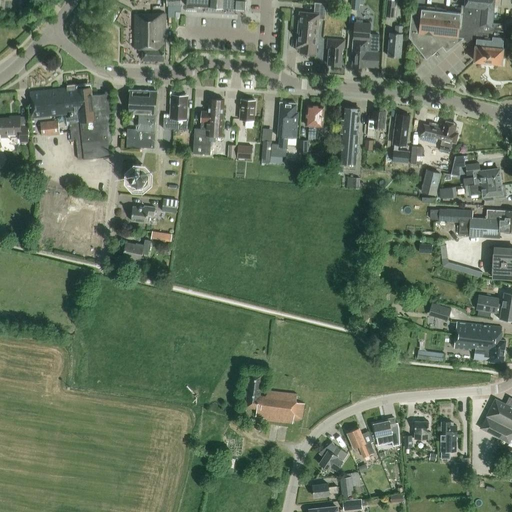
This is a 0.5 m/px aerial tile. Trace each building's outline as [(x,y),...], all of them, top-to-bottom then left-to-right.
[(186,0),(186,6),(245,10),(245,0),(186,0)] [(359,10),(359,5),(362,6),(363,0),(351,0),(350,10),(359,10)] [(396,0),(394,0),(386,0),(385,17),(394,18),(396,0)] [(465,0),(465,6),(479,7),(478,16),(477,26),(478,26),(478,27),(491,28),(492,24),(494,0),(465,0)] [(412,6),(409,38),(413,43),(415,41),(427,55),(441,43),(447,51),(457,42),(458,43),(459,37),(465,38),(468,41),(472,38),(477,39),(478,27),(478,26),(477,26),(478,16),(479,7),(465,6),(464,15),(461,14),(461,13),(442,11),(442,9),(412,6)] [(300,12),(297,47),(300,47),(299,52),(315,54),(318,19),(325,20),(325,14),(313,13),(300,12)] [(164,61),(165,15),(135,15),(135,50),(143,50),(143,61),(164,61)] [(378,67),(379,52),(377,52),(379,34),(369,34),(370,24),(361,23),(355,22),(354,25),(352,53),(353,53),(352,66),(365,68),(365,66),(378,67)] [(477,39),(475,61),(502,63),(503,49),(502,49),(505,25),(492,24),(491,28),(478,27),(477,39)] [(390,34),(388,50),(388,57),(401,58),(403,35),(402,35),(403,27),(395,26),(395,34),(390,34)] [(343,50),(344,41),(328,39),(327,49),(328,49),(327,65),(340,66),(342,50),(343,50)] [(67,88),(29,92),(32,118),(69,114),(72,140),(76,139),(79,159),(85,158),(85,159),(112,155),(111,144),(113,138),(110,113),(113,112),(111,93),(92,95),(91,87),(67,90),(67,88)] [(154,148),(156,115),(157,92),(130,91),(129,114),(139,115),(138,130),(128,129),(127,147),(154,148)] [(186,119),(188,96),(186,96),(186,94),(170,94),(170,95),(169,104),(171,104),(170,115),(164,114),(163,129),(187,130),(188,119),(186,119)] [(202,111),(200,129),(194,128),(192,153),(210,154),(211,141),(215,141),(215,136),(221,137),(224,99),(209,98),(208,112),(202,111)] [(254,120),(255,101),(241,100),(240,119),(245,120),(245,126),(253,126),(253,120),(254,120)] [(271,143),(270,155),(286,156),(287,137),(296,138),(298,112),(296,112),(297,104),(280,103),(279,121),(278,134),(280,134),(279,144),(271,143)] [(314,138),(315,133),(316,125),(321,126),(322,107),(307,106),(306,125),(308,126),(307,138),(314,138)] [(342,107),(339,148),(337,168),(355,170),(359,109),(342,107)] [(383,128),(385,112),(373,110),(372,120),(369,120),(368,136),(375,137),(376,128),(383,128)] [(408,116),(407,114),(404,114),(402,115),(397,114),(393,144),(405,146),(409,116),(408,116)] [(9,134),(20,134),(20,141),(28,141),(27,125),(20,125),(19,116),(12,116),(12,118),(0,118),(0,141),(1,142),(1,137),(9,137),(9,134)] [(41,136),(59,134),(58,121),(40,123),(41,136)] [(437,138),(440,139),(443,139),(439,151),(449,154),(453,142),(455,143),(458,133),(454,132),(457,124),(445,121),(442,129),(438,128),(439,124),(429,122),(429,125),(424,124),(421,139),(436,143),(437,138)] [(263,140),(261,159),(270,160),(270,155),(271,143),(272,141),(263,140)] [(308,140),(298,140),(298,153),(307,153),(308,140)] [(374,140),(365,140),(364,150),(373,151),(374,140)] [(252,145),(237,145),(236,158),(251,159),(252,145)] [(423,147),(412,146),(410,163),(422,164),(423,147)] [(408,151),(393,150),(392,150),(392,162),(407,163),(408,151)] [(467,175),(473,174),(473,177),(463,179),(464,186),(469,185),(471,195),(482,194),(483,198),(486,200),(494,200),(493,196),(503,195),(500,170),(498,169),(480,171),(479,163),(466,165),(467,175)] [(450,174),(459,175),(458,166),(452,166),(450,174)] [(147,183),(147,175),(143,169),(135,169),(129,174),(129,181),(134,187),(142,187),(147,183)] [(435,195),(440,173),(427,170),(421,192),(435,195)] [(360,177),(347,177),(347,188),(360,188),(360,177)] [(455,186),(440,188),(439,188),(440,198),(456,196),(455,186)] [(65,197),(64,207),(82,210),(83,200),(65,197)] [(166,211),(176,212),(178,200),(163,198),(162,211),(166,211)] [(154,215),(155,207),(144,206),(143,208),(133,206),(131,221),(147,223),(148,214),(154,215)] [(64,207),(62,217),(80,220),(82,210),(64,207)] [(511,211),(487,210),(486,218),(472,218),(473,211),(439,209),(438,221),(459,222),(458,236),(503,238),(503,232),(511,232),(511,211)] [(62,217),(61,227),(78,230),(80,220),(62,217)] [(61,227),(59,237),(77,240),(78,230),(61,227)] [(171,242),(172,234),(152,231),(151,239),(171,242)] [(59,237),(58,247),(75,250),(77,240),(59,237)] [(150,241),(145,239),(143,245),(136,244),(136,245),(126,242),(123,257),(133,259),(133,260),(139,262),(142,253),(148,254),(150,241)] [(431,249),(431,241),(420,240),(419,248),(431,249)] [(446,245),(440,246),(442,258),(443,266),(447,268),(448,262),(448,257),(446,245)] [(490,260),(490,265),(493,265),(492,278),(511,278),(511,248),(494,248),(493,260),(490,260)] [(448,262),(447,268),(481,277),(482,272),(448,262)] [(511,321),(511,294),(504,293),(503,301),(480,297),(477,316),(490,318),(490,312),(501,314),(500,319),(511,321)] [(451,308),(431,302),(428,314),(447,320),(451,308)] [(502,328),(457,322),(454,348),(475,351),(474,360),(503,363),(504,352),(506,341),(501,340),(502,328)] [(445,353),(430,351),(429,360),(444,361),(445,353)] [(303,419),(305,403),(296,402),(297,394),(269,391),(265,396),(260,395),(263,375),(250,373),(246,407),(257,408),(256,416),(263,417),(263,420),(292,424),(293,421),(301,422),(303,419)] [(510,439),(511,440),(511,398),(509,397),(505,404),(495,399),(481,428),(508,442),(510,439)] [(398,431),(395,418),(386,420),(386,422),(373,424),(376,436),(398,431)] [(430,440),(430,433),(428,433),(428,422),(414,422),(414,439),(430,440)] [(456,452),(457,425),(453,425),(453,423),(450,423),(450,422),(442,422),(441,459),(450,459),(450,452),(456,452)] [(371,443),(366,445),(358,428),(348,433),(354,448),(358,446),(363,458),(369,455),(369,454),(375,452),(371,443)] [(236,455),(238,436),(226,434),(224,448),(229,449),(229,454),(236,455)] [(337,470),(343,461),(348,454),(336,445),(333,442),(320,452),(324,457),(320,463),(329,469),(334,472),(335,469),(337,470)] [(469,458),(460,458),(460,475),(468,475),(469,458)] [(361,484),(359,472),(348,473),(348,477),(340,478),(342,496),(354,494),(353,485),(361,484)] [(329,493),(338,492),(337,486),(328,487),(328,484),(313,486),(314,497),(329,495),(329,493)] [(393,502),(405,500),(403,493),(391,495),(393,502)] [(363,509),(362,506),(367,505),(366,499),(362,499),(361,499),(343,501),(344,511),(363,509)]
